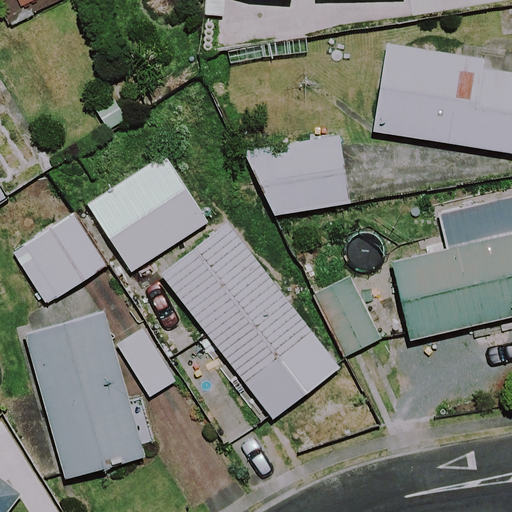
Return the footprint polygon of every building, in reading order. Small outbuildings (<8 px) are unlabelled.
[(306,40),(299,0),(218,0),(226,52),(306,40)] [(511,132),(511,72),(381,47),(364,131),(507,159),(511,132)] [(348,200),(337,133),(242,150),(273,213),(348,200)] [(203,223),(159,158),(83,209),(127,274),(203,223)] [(458,218),(455,188),(418,190),(421,221),(458,218)] [(103,267),(68,216),(7,257),(42,308),(103,267)] [(334,371),(223,226),(156,277),(267,422),(334,371)] [(511,318),(511,236),(383,266),(400,343),(511,318)] [(323,287),(309,258),(292,267),(339,360),(378,340),(345,276),(323,287)] [(139,460),(98,314),(18,336),(59,483),(139,460)] [(171,386),(138,333),(113,348),(146,401),(171,386)] [(0,511),(4,511),(16,497),(0,484),(0,511)]
